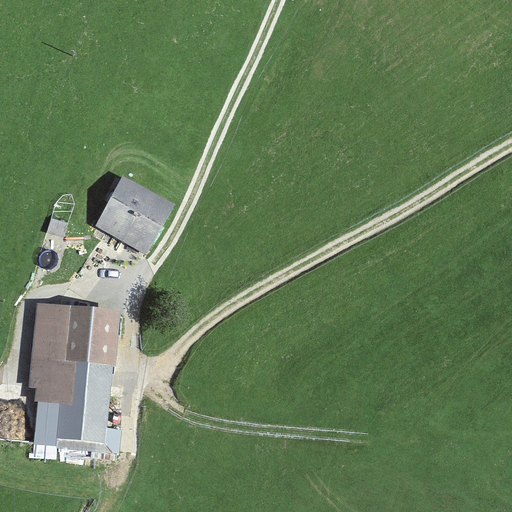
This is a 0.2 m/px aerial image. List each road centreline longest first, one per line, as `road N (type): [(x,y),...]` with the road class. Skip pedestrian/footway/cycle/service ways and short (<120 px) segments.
road 1 (track): [(281,0),(181,230),(136,293),(113,478)]
road 2 (track): [(125,380),(511,151)]
road 3 (track): [(123,401),(297,433),(511,455)]
